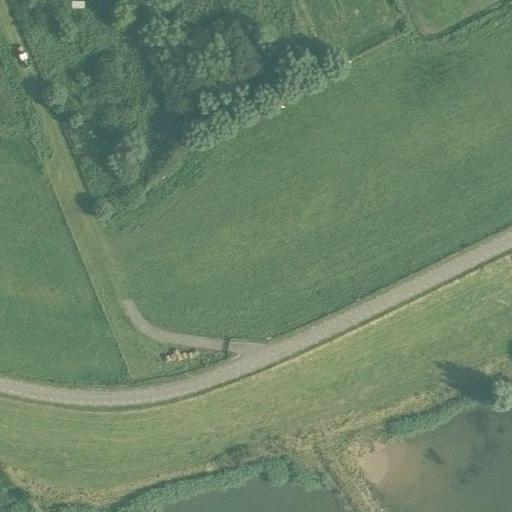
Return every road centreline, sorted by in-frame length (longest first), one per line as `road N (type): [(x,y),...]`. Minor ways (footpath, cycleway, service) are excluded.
road 1 (unclassified): [(0,388),(103,404),(168,397),(287,351),(511,243)]
road 2 (track): [(0,31),(127,320),(303,343)]
